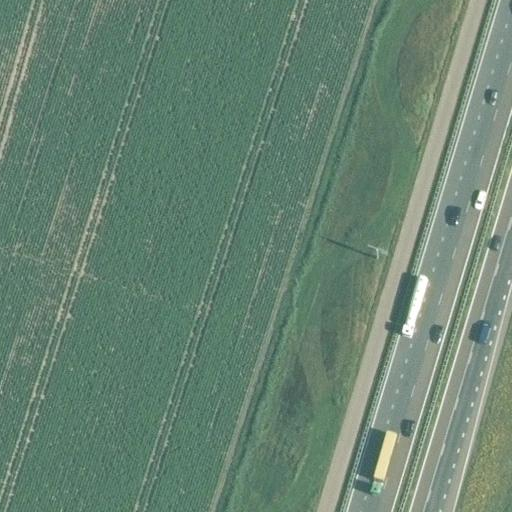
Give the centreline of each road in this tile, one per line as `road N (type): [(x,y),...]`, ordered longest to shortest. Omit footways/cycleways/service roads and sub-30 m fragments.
road 1 (unclassified): [(321,511),(478,0)]
road 2 (motorway): [(511,57),(375,511)]
road 3 (motorway): [(423,511),(511,216)]
